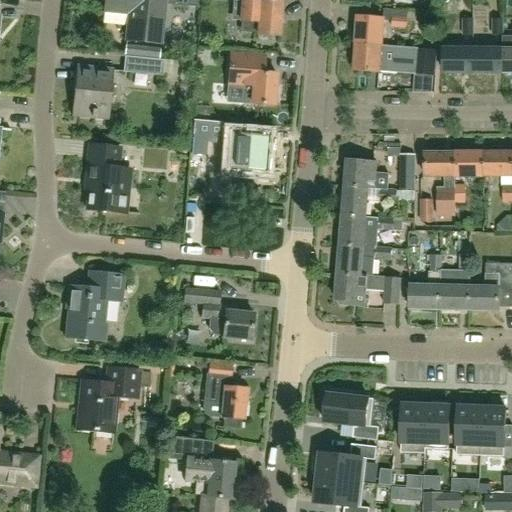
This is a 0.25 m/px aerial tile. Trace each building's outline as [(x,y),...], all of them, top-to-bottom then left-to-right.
[(105,0),(104,13),(130,15),(127,41),(162,45),(166,5),(201,9),(201,0),(105,0)] [(234,0),(234,2),(233,21),(241,22),(241,31),(243,34),(258,35),(258,36),(281,38),(283,2),(262,1),(262,0),(234,0)] [(406,18),(393,17),(392,27),(406,27),(406,18)] [(357,45),(383,47),(385,21),(358,19),(357,45)] [(474,21),(465,20),(464,37),(474,37),(474,21)] [(504,21),(494,21),(494,37),(504,37),(504,21)] [(503,51),(502,75),(511,74),(511,38),(504,39),(503,51)] [(357,45),(355,72),(381,74),(381,72),(414,74),(415,50),(415,49),(383,47),(357,45)] [(415,50),(414,74),(435,76),(437,51),(415,50)] [(473,74),(473,50),(443,50),(443,74),(473,74)] [(503,51),(473,50),(473,74),(502,75),(503,51)] [(265,57),(231,55),(229,85),(244,86),(243,104),(276,107),(278,76),(263,75),(265,57)] [(164,61),(124,57),(123,73),(163,77),(164,61)] [(74,118),(108,121),(113,73),(79,69),(74,118)] [(194,121),(193,137),(207,139),(206,143),(207,143),(221,144),(221,149),(231,150),(230,169),(231,169),(230,175),(250,176),(251,171),(270,172),(272,152),(266,152),(267,137),(245,136),(246,125),(194,121)] [(121,150),(90,147),(86,182),(91,183),(88,211),(126,215),(131,172),(118,171),(121,150)] [(511,153),(484,154),(484,178),(501,178),(502,188),(503,188),(503,204),(511,204),(511,153)] [(455,205),(455,154),(425,154),(425,178),(444,178),(445,188),(438,188),(438,217),(457,217),(457,205),(455,205)] [(484,154),(455,154),(455,205),(457,205),(466,205),(465,188),(456,188),(456,178),(484,178),(484,154)] [(401,156),(400,192),(414,192),(415,156),(401,156)] [(390,175),(376,174),(377,164),(348,161),(346,187),(369,190),(375,190),(381,191),(388,192),(390,175)] [(369,190),(346,187),(343,216),(367,219),(367,218),(367,208),(369,190)] [(381,191),(380,201),(396,202),(397,192),(388,192),(381,191)] [(434,201),(421,201),(421,224),(433,224),(434,201)] [(367,219),(343,216),(341,245),(364,248),(365,232),(378,233),(378,229),(403,231),(404,221),(367,218),(367,219)] [(341,245),(338,274),(362,276),(362,275),(374,276),(376,259),(393,260),(393,250),(376,249),(364,248),(341,245)] [(442,273),(442,271),(442,256),(431,256),(431,273),(442,273)] [(441,288),(440,311),(469,312),(471,273),(471,258),(462,257),(461,273),(442,271),(442,273),(441,288)] [(500,313),(500,307),(511,307),(511,264),(487,264),(486,289),(471,288),(471,273),(469,312),(500,313)] [(431,273),(428,273),(428,287),(411,287),(410,311),(440,311),(441,288),(442,273),(431,273)] [(122,304),(125,278),(88,274),(87,290),(68,288),(66,303),(69,304),(65,340),(103,344),(107,303),(122,304)] [(338,274),(336,302),(339,302),(342,306),(351,307),(355,303),(366,304),(367,291),(385,292),(384,305),(387,306),(401,307),(403,279),(362,276),(338,274)] [(215,337),(224,337),(224,340),(252,343),(255,317),(232,315),(232,309),(219,308),(220,294),(185,291),(184,304),(204,306),(203,319),(211,320),(210,331),(215,337)] [(203,413),(203,416),(223,418),(223,428),(225,428),(225,430),(240,432),(241,422),(244,422),(246,391),(228,390),(229,381),(230,381),(231,367),(209,365),(208,378),(206,378),(204,404),(203,413)] [(140,372),(140,374),(109,371),(107,386),(83,384),(78,432),(113,436),(117,399),(137,401),(139,387),(150,388),(152,374),(140,372)] [(371,426),(375,400),(351,397),(351,393),(333,391),(332,395),(329,394),(325,423),(354,426),(353,438),(378,441),(380,427),(371,426)] [(426,450),(427,406),(403,405),(402,449),(426,450)] [(451,407),(427,406),(426,450),(449,450),(451,407)] [(483,408),(459,407),(457,456),(481,456),(483,408)] [(505,457),(507,409),(483,408),(481,456),(505,457)] [(224,511),(225,502),(231,502),(231,501),(235,502),(237,482),(232,482),(234,466),(235,467),(235,466),(211,463),(214,444),(170,439),(168,460),(187,462),(185,482),(208,484),(207,498),(202,498),(200,511),(224,511)] [(321,457),(318,457),(316,475),(319,476),(319,478),(365,484),(367,461),(376,462),(378,447),(352,445),(351,457),(322,454),(321,457)] [(0,484),(36,488),(39,459),(0,454),(0,484)] [(345,507),(344,511),(370,511),(371,508),(362,507),(365,484),(319,478),(316,503),(345,507)] [(480,486),(468,485),(468,493),(480,493),(480,486)] [(492,494),(492,486),(480,486),(480,493),(492,494)] [(403,501),(404,488),(392,487),(391,500),(403,501)] [(463,510),(463,493),(443,493),(443,502),(443,510),(463,510)] [(511,510),(511,494),(503,495),(504,511),(511,510)]
